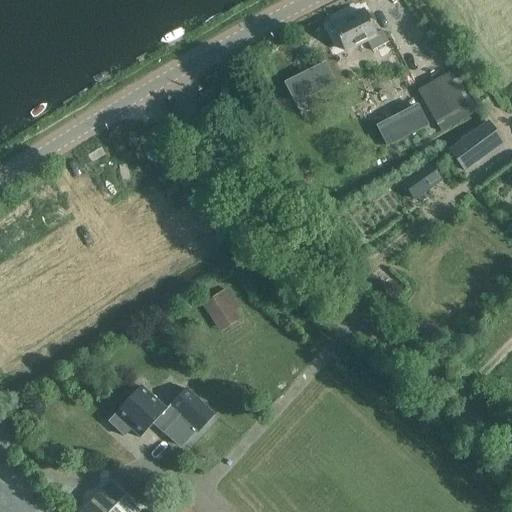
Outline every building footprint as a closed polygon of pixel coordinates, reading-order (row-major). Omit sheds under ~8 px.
[(344,51),(365,40),(372,51),(388,42),(382,30),(375,34),(364,11),(332,27),(344,51)] [(284,80),(295,103),(338,83),(327,60),(284,80)] [(437,126),(467,108),(448,73),(417,90),(437,126)] [(377,122),(387,145),(429,125),(419,103),(377,122)] [(502,141),(493,128),(489,123),(449,152),(462,170),(502,141)] [(414,200),(440,180),(429,164),(402,184),(414,200)] [(201,296),(214,318),(235,305),(223,284),(201,296)] [(140,437),(165,409),(141,387),(116,414),(140,437)] [(198,433),(214,415),(186,389),(169,406),(198,433)] [(137,511),(138,511),(109,484),(82,511),(137,511)] [(195,511),(182,499),(168,511),(195,511)]
